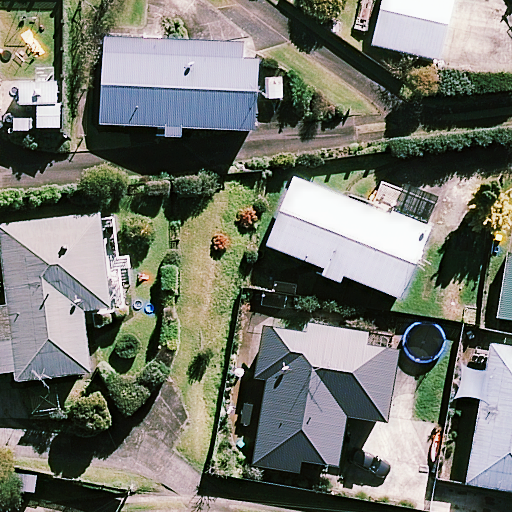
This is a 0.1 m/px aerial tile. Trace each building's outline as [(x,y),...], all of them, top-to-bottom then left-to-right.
[(453,0),(384,0),(373,45),(438,62),(453,0)] [(105,40),(101,125),(162,128),(161,138),(183,139),(183,129),(254,133),(258,48),(105,40)] [(57,134),(61,85),(13,81),(9,130),(57,134)] [(339,286),(343,275),(403,297),(428,229),(294,180),(269,248),(324,268),(320,279),(339,286)] [(0,320),(0,375),(15,374),(16,380),(89,374),(84,311),(110,309),(103,216),(0,225),(8,320),(0,320)] [(511,255),(507,255),(499,319),(511,320),(511,255)] [(387,422),(398,351),(367,346),(369,336),(306,327),(305,335),(262,328),(254,375),(268,377),(255,465),(300,472),(302,461),(339,466),(347,416),(387,422)] [(511,349),(492,346),(489,361),(475,358),(473,370),(463,368),(458,395),(482,399),(467,484),(511,491),(511,349)]
